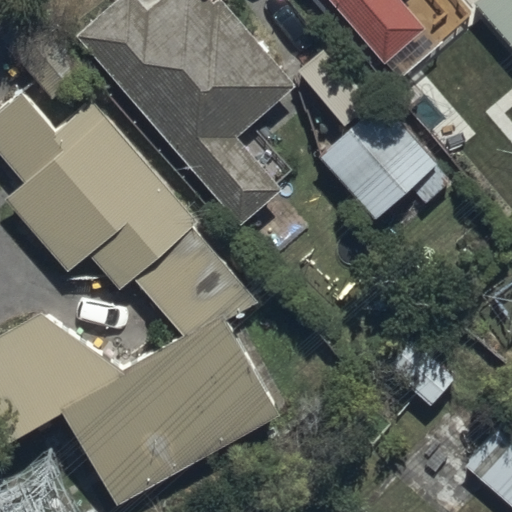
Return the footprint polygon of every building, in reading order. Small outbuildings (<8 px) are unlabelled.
[(145,0),(111,0),(78,29),(247,221),(284,188),(278,181),(295,167),(256,123),(302,83),(228,0),(220,0),(219,1),(218,0),(158,0),(151,6),(145,0)] [(341,0),(390,56),(427,25),(405,0),(341,0)] [(511,0),(480,0),(480,1),(511,39),(511,0)] [(30,89),(0,113),(0,145),(28,178),(8,195),(73,268),(92,251),(122,285),(135,274),(184,331),(133,362),(47,306),(0,331),(0,445),(71,403),(120,498),(283,413),(233,316),(261,298),(194,225),(200,219),(98,94),(60,125),(30,89)] [(384,99),(322,153),(377,215),(413,183),(432,205),(458,183),(384,99)] [(419,334),(391,362),(432,402),(460,374),(419,334)] [(511,409),(466,464),(511,503),(511,409)]
